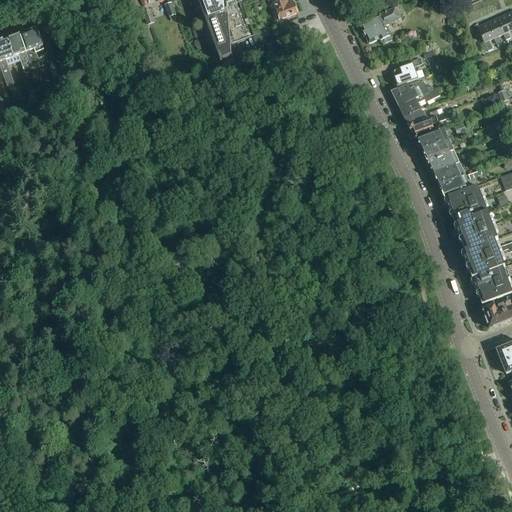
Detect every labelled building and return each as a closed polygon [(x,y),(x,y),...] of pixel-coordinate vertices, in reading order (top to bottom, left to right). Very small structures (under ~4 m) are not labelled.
[(198,0),(221,63),(222,63),(222,62),(233,58),(232,45),(251,38),(249,33),(247,33),(239,11),(242,10),(240,3),(247,0),(253,0),(198,0)] [(274,6),(271,7),(273,14),(277,13),(280,21),(298,14),(295,6),(291,7),(290,5),(288,5),(287,3),(285,4),(284,2),(274,5),(274,6)] [(176,16),(172,4),(165,7),(170,18),(176,16)] [(352,12),(355,19),(364,14),(361,8),(352,12)] [(385,27),(400,19),(395,8),(359,26),(363,34),(363,36),(364,35),(369,45),(379,40),(385,40),(390,37),(385,27)] [(150,11),(144,14),(148,26),(154,23),(150,11)] [(511,30),(506,17),(496,21),(503,36),(506,42),(511,40),(508,34),(511,32),(511,30)] [(496,21),(487,25),(494,41),(494,40),(496,46),(501,44),(499,38),(503,36),(496,21)] [(290,29),(292,34),(300,31),(298,25),(290,29)] [(494,41),(487,25),(478,29),(484,45),(485,45),(487,50),(492,48),(489,42),(494,41)] [(26,34),(18,37),(24,55),(23,55),(28,67),(29,67),(30,72),(40,69),(38,64),(34,55),(49,49),(42,30),(36,33),(35,31),(33,31),(31,29),(27,31),(26,33),(26,34)] [(192,32),(195,40),(202,37),(199,29),(192,32)] [(262,34),(267,45),(278,41),(274,30),(262,34)] [(14,38),(5,41),(13,64),(20,62),(23,69),(25,74),(30,72),(29,67),(28,67),(23,55),(24,55),(18,37),(17,37),(17,36),(14,37),(14,38)] [(0,41),(0,69),(1,69),(4,79),(5,79),(8,88),(13,86),(14,85),(11,77),(8,66),(13,64),(5,41),(5,40),(0,41)] [(423,54),(426,61),(435,57),(432,51),(423,54)] [(400,70),(395,72),(394,75),(395,79),(395,80),(394,80),(397,88),(419,80),(415,69),(422,66),(420,60),(412,63),(413,65),(400,70)] [(462,84),(462,85),(464,89),(468,89),(475,87),(474,86),(478,84),(476,79),(462,84)] [(391,93),(400,110),(417,103),(424,100),(423,97),(425,96),(423,91),(417,94),(416,91),(425,87),(423,83),(421,84),(419,81),(409,86),(391,93)] [(438,91),(425,96),(423,97),(424,100),(426,102),(440,95),(438,91)] [(509,101),(505,92),(498,95),(501,104),(509,101)] [(487,100),(492,112),(500,108),(496,97),(487,100)] [(400,110),(404,119),(422,112),(420,110),(421,110),(417,103),(400,110)] [(497,112),(502,123),(509,121),(504,109),(497,112)] [(430,115),(431,119),(444,114),(442,110),(430,115)] [(422,112),(404,119),(408,126),(425,118),(426,116),(424,112),(422,113),(422,112)] [(444,114),(431,119),(409,128),(410,132),(411,132),(414,140),(435,132),(432,126),(435,125),(449,120),(447,113),(444,114)] [(502,123),(507,134),(511,132),(511,127),(509,121),(502,123)] [(454,129),(457,135),(467,132),(464,125),(454,129)] [(417,141),(423,152),(449,143),(444,131),(417,141)] [(423,152),(428,163),(454,154),(449,143),(423,152)] [(430,167),(433,175),(460,166),(454,154),(428,163),(428,164),(430,168),(430,167)] [(433,175),(439,187),(465,177),(460,166),(433,175)] [(441,192),(445,200),(471,190),(465,177),(439,187),(441,192)] [(506,193),(511,190),(506,177),(500,179),(506,193)] [(471,190),(445,200),(444,200),(447,210),(449,209),(455,226),(453,227),(457,236),(459,235),(468,258),(465,259),(472,279),(470,280),(474,290),(476,289),(483,306),(511,295),(511,290),(504,269),(506,268),(496,242),(498,241),(478,187),(471,190)] [(498,199),(501,207),(508,205),(505,197),(498,199)] [(511,244),(501,249),(502,253),(509,251),(510,254),(511,253),(511,244)] [(511,297),(483,309),(490,330),(511,321),(511,297)] [(511,344),(497,351),(497,352),(501,361),(500,361),(502,366),(503,365),(506,374),(506,375),(511,372),(511,344)]
